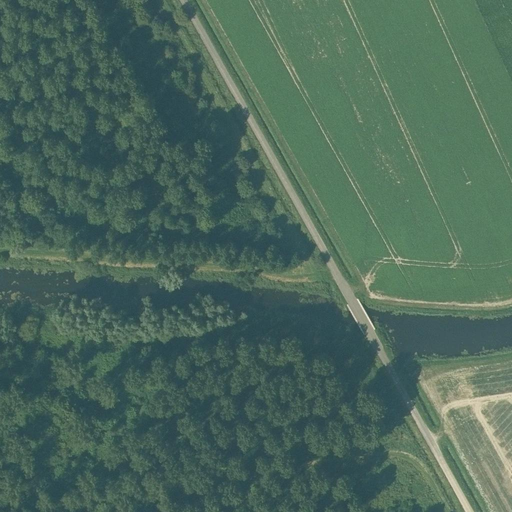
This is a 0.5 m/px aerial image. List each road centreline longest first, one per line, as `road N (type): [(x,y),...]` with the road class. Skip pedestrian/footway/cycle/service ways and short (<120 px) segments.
road 1 (unclassified): [(468,511),(183,0)]
road 2 (track): [(74,511),(401,452),(439,511)]
road 3 (track): [(300,272),(155,0)]
road 4 (track): [(336,275),(54,252)]
